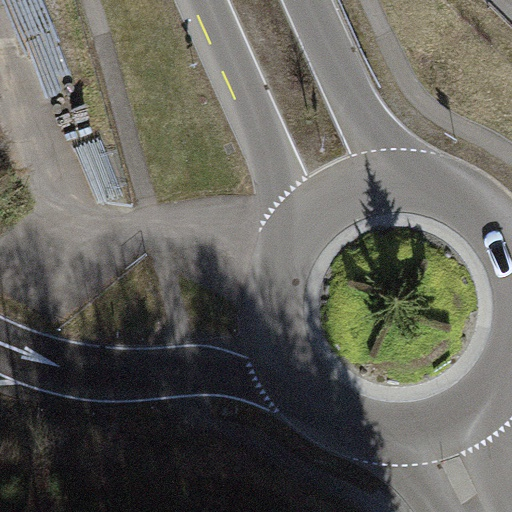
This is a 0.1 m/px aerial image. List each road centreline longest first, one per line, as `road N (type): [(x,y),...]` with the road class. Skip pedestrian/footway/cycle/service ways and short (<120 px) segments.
road 1 (motorway): [(0,347),(81,372),(218,371),(298,390)]
road 2 (secondary): [(210,0),(286,194),(288,239)]
road 3 (track): [(370,0),(408,90),(511,158)]
road 4 (secondary): [(412,178),(353,98),(309,0)]
road 5 (secondary): [(288,239),(273,274),(269,316),(298,390)]
road 6 (secondary): [(412,178),(341,191),(288,239)]
road 7 (secondary): [(511,244),(489,214),(453,189),(412,178)]
